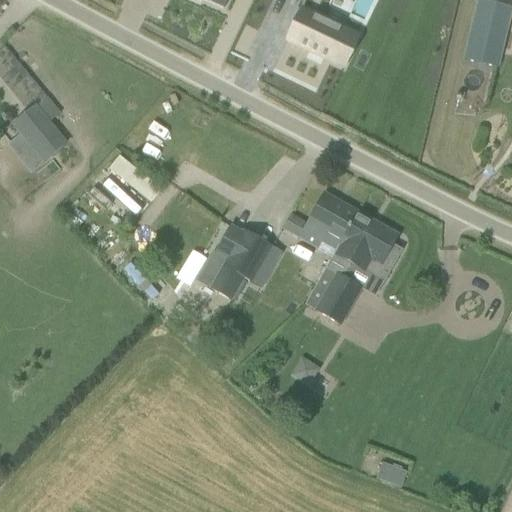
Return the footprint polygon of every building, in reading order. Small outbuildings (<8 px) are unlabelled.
[(199,0),(223,10),(227,0),(199,0)] [(498,69),(511,9),(475,1),(461,61),(498,69)] [(354,35),(299,10),(285,39),(340,64),(354,35)] [(20,136),(9,145),(31,172),(64,146),(34,108),(12,126),(20,136)] [(122,156),(110,170),(149,205),(162,191),(122,156)] [(320,244),(336,253),(358,214),(324,195),(307,225),(289,215),(281,229),(316,249),(320,244)] [(335,255),(325,272),(337,278),(338,277),(345,281),(354,266),(363,271),(383,282),(389,271),(400,252),(391,247),(398,236),(358,214),(336,253),(335,255)] [(214,281),(209,290),(232,303),(236,294),(240,296),(248,282),(268,247),(242,232),(240,234),(229,228),(214,254),(226,260),(222,267),(214,281)] [(356,288),(345,281),(338,277),(337,278),(325,272),(305,308),(316,314),(341,327),(355,303),(350,300),(356,288)] [(291,377),(309,388),(321,369),(303,358),(291,377)] [(381,464),(375,480),(400,490),(406,474),(381,464)]
